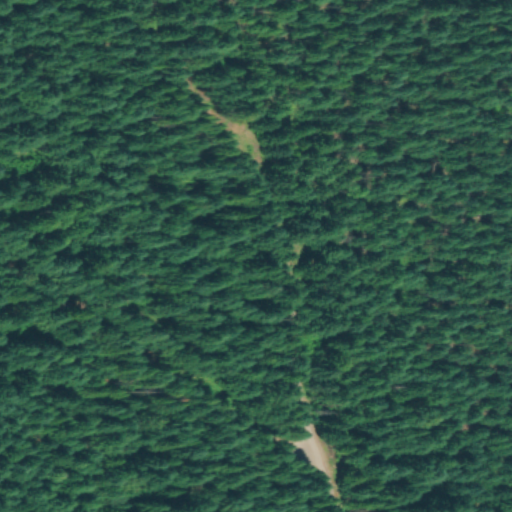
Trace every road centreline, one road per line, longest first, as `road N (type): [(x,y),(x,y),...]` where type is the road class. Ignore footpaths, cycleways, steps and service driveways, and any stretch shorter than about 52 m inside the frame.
road 1 (residential): [(336,511),(254,200),(136,0)]
road 2 (track): [(324,476),(0,253)]
